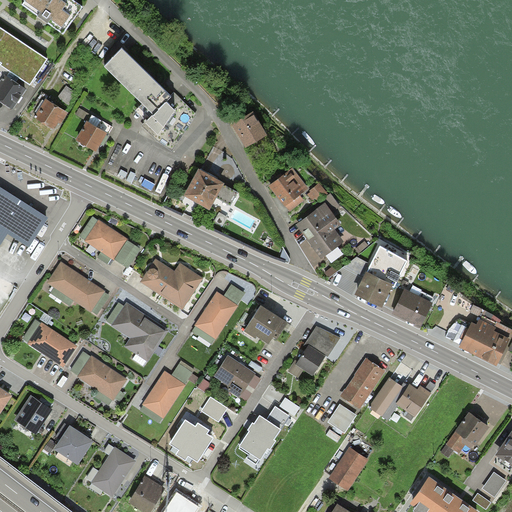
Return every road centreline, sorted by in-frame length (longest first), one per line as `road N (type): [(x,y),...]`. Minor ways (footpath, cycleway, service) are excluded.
road 1 (residential): [(302,287),(304,267),(210,105),(101,0)]
road 2 (primary): [(90,185),(302,287)]
road 3 (residential): [(0,359),(199,482)]
road 4 (primary): [(302,287),(511,389)]
road 5 (residential): [(199,482),(311,312)]
road 6 (residential): [(90,185),(0,330)]
